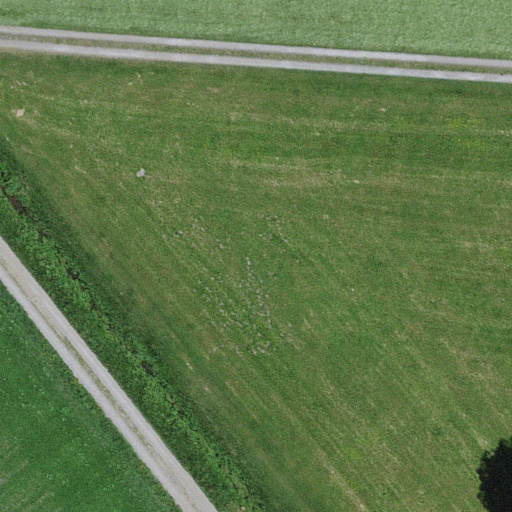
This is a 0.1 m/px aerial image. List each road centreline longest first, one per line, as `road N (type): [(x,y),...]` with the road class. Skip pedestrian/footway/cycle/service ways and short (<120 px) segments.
road 1 (track): [(511,56),(0,22)]
road 2 (track): [(206,511),(0,247)]
